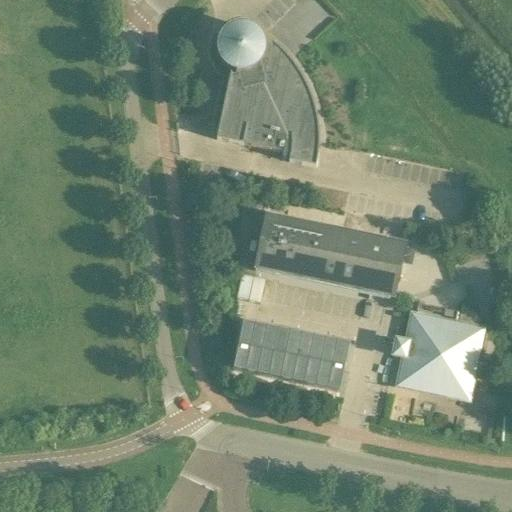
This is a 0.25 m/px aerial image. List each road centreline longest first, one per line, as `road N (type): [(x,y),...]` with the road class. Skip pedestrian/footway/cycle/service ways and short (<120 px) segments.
road 1 (unclassified): [(184,422),(168,383),(129,55),(137,22),(156,0)]
road 2 (unclassified): [(511,498),(184,422)]
road 3 (unclassified): [(184,422),(92,457),(0,466)]
